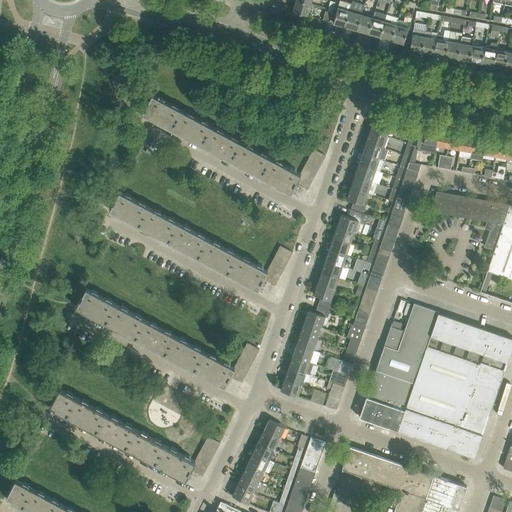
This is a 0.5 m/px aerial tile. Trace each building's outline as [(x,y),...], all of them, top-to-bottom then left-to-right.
[(300,0),(296,0),(293,11),(307,15),(309,9),(311,10),(313,3),(300,0)] [(338,24),(345,26),(351,9),(352,3),(340,0),(339,0),(333,23),(338,24)] [(353,0),(352,4),(345,26),(357,30),(362,12),(365,3),(355,0),(353,0)] [(328,8),(327,12),(325,11),(322,20),(329,22),(333,9),(328,8)] [(369,33),(381,36),(386,19),(387,14),(375,11),(374,16),(369,33)] [(362,12),(357,30),(369,33),(374,16),(368,14),(362,12)] [(381,36),(392,40),(397,22),(396,24),(391,22),(391,20),(386,19),(381,36)] [(398,20),(397,22),(392,40),(403,43),(409,23),(398,20)] [(409,50),(421,52),(424,34),(424,30),(413,28),(409,50)] [(448,40),(445,56),(457,59),(461,36),(462,33),(450,30),(448,40)] [(425,31),(421,52),(433,54),(437,34),(437,33),(431,32),(425,31)] [(437,34),(433,54),(445,56),(448,40),(442,39),(443,35),(437,34)] [(461,36),(457,59),(469,61),(472,43),(473,38),(461,36)] [(469,61),(481,63),(484,45),(483,45),(483,46),(478,45),(478,44),(472,43),(469,61)] [(484,45),(481,63),(493,65),(496,47),(495,47),(496,44),(491,43),(490,46),(484,45)] [(493,65),(505,67),(508,49),(507,49),(507,51),(502,50),(502,48),(496,47),(493,65)] [(142,112),(157,120),(172,128),(182,110),(152,94),(142,112)] [(182,110),(172,128),(202,144),(212,126),(202,120),(182,110)] [(370,130),(387,136),(391,124),(374,118),(374,119),(370,130)] [(212,126),(202,144),(231,160),(241,142),(241,141),(212,126)] [(416,146),(418,146),(417,149),(434,153),(436,145),(438,131),(426,129),(426,130),(420,129),(419,133),(416,146)] [(366,141),(383,147),(387,136),(370,130),(366,141)] [(412,144),(416,132),(412,131),(408,142),(412,144)] [(436,145),(447,147),(450,133),(438,131),(436,145)] [(447,147),(460,149),(462,135),(450,133),(447,147)] [(470,159),(471,151),(474,137),(462,135),(460,149),(458,157),(470,159)] [(482,161),(483,153),(485,140),(474,137),(471,151),(470,159),(482,161)] [(483,153),(495,155),(497,142),(485,140),(483,153)] [(388,149),(383,147),(366,141),(365,146),(362,145),(360,152),(362,153),(380,158),(384,160),(388,149)] [(241,142),(231,160),(261,176),(271,157),(241,142)] [(408,142),(404,154),(408,155),(412,144),(408,142)] [(495,155),(507,157),(509,144),(497,142),(495,155)] [(311,154),(322,161),(325,155),(314,149),(311,154)] [(359,164),(376,170),(380,158),(362,153),(359,164)] [(308,160),(320,166),(322,161),(311,154),(308,160)] [(408,155),(404,154),(400,165),(404,167),(408,155)] [(453,157),(446,156),(443,168),(450,169),(453,157)] [(271,157),(261,176),(291,192),(296,181),(299,176),(301,173),(300,173),(271,157)] [(305,165),(317,171),(320,166),(308,160),(305,165)] [(421,164),(414,163),(409,162),(407,168),(418,172),(421,164)] [(355,175),(372,181),(376,170),(359,164),(355,175)] [(302,170),(314,177),(317,171),(305,165),(302,170)] [(400,165),(396,176),(400,178),(404,167),(400,165)] [(499,166),(497,173),(492,172),(491,177),(503,179),(504,174),(505,167),(499,166)] [(407,168),(405,173),(416,177),(418,172),(407,168)] [(484,175),(491,177),(492,172),(492,170),(485,168),(484,175)] [(314,177),(302,170),(300,173),(301,173),(299,176),(311,182),(314,177)] [(403,179),(414,183),(416,177),(405,173),(403,179)] [(351,186),(368,192),(372,181),(355,175),(351,186)] [(299,176),(296,181),(308,187),(311,182),(299,176)] [(400,178),(396,176),(392,188),(396,189),(400,178)] [(403,179),(401,185),(412,188),(414,183),(403,179)] [(399,190),(411,194),(412,188),(401,185),(399,190)] [(351,208),(363,213),(366,204),(364,203),(368,192),(351,186),(347,197),(346,197),(346,198),(353,201),(351,208)] [(396,189),(392,188),(388,199),(392,200),(396,189)] [(399,190),(397,196),(409,199),(411,194),(399,190)] [(149,207),(119,191),(109,209),(139,225),(149,207)] [(494,249),(509,204),(437,191),(430,210),(493,221),(484,246),(494,249)] [(395,201),(407,205),(409,199),(397,196),(395,201)] [(395,201),(393,207),(405,211),(407,205),(395,201)] [(511,278),(511,204),(510,204),(487,271),(511,278)] [(169,241),(179,223),(149,207),(139,225),(169,241)] [(391,213),(403,217),(405,211),(393,207),(391,213)] [(341,214),(337,226),(354,231),(362,234),(368,214),(363,213),(351,208),(348,216),(341,214)] [(391,213),(389,220),(400,224),(403,217),(391,213)] [(198,257),(208,238),(179,223),(169,241),(198,257)] [(385,229),(397,233),(399,228),(387,224),(385,229)] [(350,243),(354,231),(337,226),(333,237),(350,243)] [(375,227),(372,237),(374,238),(378,240),(382,229),(375,227)] [(385,229),(383,236),(395,240),(397,233),(385,229)] [(383,236),(381,242),(393,246),(395,240),(383,236)] [(333,237),(329,248),(346,254),(350,243),(333,237)] [(238,254),(208,238),(198,257),(228,273),(238,254)] [(374,238),(370,249),(374,251),(378,240),(374,238)] [(379,247),(391,251),(393,246),(381,242),(379,247)] [(289,257),(292,252),(280,245),(277,251),(289,257)] [(379,247),(377,253),(389,257),(391,251),(379,247)] [(329,248),(325,259),(342,265),(345,266),(345,265),(348,266),(350,263),(344,261),(346,254),(329,248)] [(370,249),(366,261),(371,262),(374,251),(370,249)] [(286,263),(289,257),(277,251),(274,256),(286,263)] [(377,253),(375,260),(386,264),(389,257),(377,253)] [(267,270),(238,254),(228,273),(258,289),(263,278),(266,273),(268,270),(267,270)] [(286,263),(274,256),(272,262),(284,268),(286,263)] [(325,259),(321,271),(338,277),(342,265),(325,259)] [(365,260),(361,271),(367,273),(371,262),(366,261),(365,260)] [(384,270),(386,264),(375,260),(373,266),(384,270)] [(281,273),(284,268),(272,262),(269,267),(281,273)] [(266,273),(278,279),(281,273),(269,267),(267,270),(268,270),(266,273)] [(372,270),(370,275),(381,279),(383,274),(372,270)] [(335,288),(338,277),(321,271),(317,282),(335,288)] [(361,271),(357,283),(358,283),(363,285),(367,273),(361,271)] [(275,284),(275,283),(278,279),(266,273),(263,278),(275,284)] [(368,281),(379,285),(381,279),(370,275),(368,281)] [(368,281),(366,287),(377,291),(379,285),(368,281)] [(321,296),(318,304),(330,308),(333,300),(331,299),(335,288),(317,282),(313,294),(321,296)] [(354,295),(359,296),(363,285),(358,283),(354,295)] [(116,304),(86,287),(76,306),(106,322),(116,304)] [(364,293),(375,297),(377,291),(366,287),(364,293)] [(364,293),(362,299),(373,302),(375,297),(364,293)] [(360,304),(371,308),(373,302),(362,299),(360,304)] [(376,369),(414,382),(438,312),(439,311),(414,302),(402,335),(389,331),(376,369)] [(116,304),(106,322),(135,338),(145,319),(116,304)] [(328,317),(330,308),(318,304),(315,312),(308,310),(304,321),(322,327),(325,316),(328,317)] [(360,304),(358,309),(369,313),(371,308),(360,304)] [(358,309),(356,315),(367,319),(369,313),(358,309)] [(511,337),(438,312),(414,382),(398,429),(398,430),(475,457),(511,348),(511,337)] [(354,321),(366,324),(367,319),(356,315),(354,321)] [(175,335),(145,319),(135,338),(165,354),(175,335)] [(304,321),(300,332),(318,339),(322,327),(304,321)] [(366,324),(354,321),(353,324),(351,323),(349,329),(362,334),(366,324)] [(360,341),(362,334),(349,329),(346,336),(349,337),(360,341)] [(314,350),(318,339),(300,332),(296,344),(314,350)] [(165,354),(195,370),(204,351),(175,335),(165,354)] [(349,337),(345,348),(356,352),(360,341),(349,337)] [(256,354),(259,349),(247,342),(244,348),(256,354)] [(296,344),(292,355),(314,363),(316,363),(319,352),(314,350),(296,344)] [(253,360),(256,354),(244,348),(241,353),(253,360)] [(345,348),(341,359),(352,363),(356,352),(345,348)] [(204,351),(195,370),(225,386),(230,375),(233,370),(235,367),(234,367),(204,351)] [(253,360),(241,353),(238,359),(250,365),(253,360)] [(310,374),(314,363),(292,355),(288,367),(306,373),(310,374)] [(248,370),(250,365),(238,359),(236,364),(248,370)] [(348,375),(352,363),(341,359),(337,371),(348,375)] [(248,370),(236,364),(234,367),(235,367),(233,370),(245,376),(248,370)] [(288,367),(284,378),(302,384),(306,373),(288,367)] [(359,416),(389,427),(389,426),(392,427),(397,429),(398,429),(414,382),(376,369),(369,388),(370,389),(368,394),(367,396),(366,396),(359,416)] [(233,370),(230,375),(242,381),(242,380),(245,376),(233,370)] [(337,371),(333,382),(344,386),(348,375),(337,371)] [(298,396),(302,384),(284,378),(280,390),(298,396)] [(332,387),(331,388),(342,392),(344,386),(333,382),(332,387)] [(50,404),(51,405),(55,407),(54,409),(67,416),(77,397),(59,388),(52,400),(50,404)] [(316,402),(320,390),(314,388),(310,400),(316,402)] [(331,389),(329,393),(340,397),(342,392),(331,388),(331,389)] [(326,392),(320,390),(316,402),(322,404),(326,392)] [(338,403),(340,397),(329,393),(327,399),(338,403)] [(106,413),(77,397),(67,416),(96,431),(106,413)] [(336,409),(338,403),(327,399),(325,405),(336,409)] [(126,447),(136,429),(106,413),(96,431),(126,447)] [(263,429),(280,437),(285,427),(269,418),(263,429)] [(155,463),(165,445),(136,429),(126,447),(155,463)] [(263,429),(258,440),(275,448),(280,437),(263,429)] [(301,433),(298,444),(304,446),(307,435),(301,433)] [(217,448),(220,442),(208,436),(205,441),(217,448)] [(300,466),(315,471),(325,442),(310,437),(300,466)] [(253,451),(270,459),(275,448),(258,440),(253,451)] [(214,453),(217,448),(205,441),(202,447),(214,453)] [(300,458),(304,446),(298,444),(297,445),(299,445),(295,456),(300,458)] [(191,469),(194,463),(195,461),(195,460),(165,445),(155,463),(185,479),(191,469)] [(402,489),(393,511),(420,511),(433,474),(350,445),(342,468),(402,489)] [(511,445),(503,467),(511,470),(511,445)] [(214,453),(202,447),(199,452),(211,458),(214,453)] [(253,451),(248,462),(264,470),(269,472),(274,461),(270,459),(253,451)] [(208,464),(211,458),(199,452),(196,457),(208,464)] [(296,469),(300,458),(295,456),(291,468),(296,469)] [(196,457),(195,460),(195,461),(194,463),(205,469),(208,464),(196,457)] [(243,473),(259,481),(264,470),(248,462),(243,473)] [(205,469),(194,463),(191,469),(202,475),(205,469)] [(301,511),(315,471),(300,466),(284,511),(301,511)] [(287,479),(292,481),(296,469),(291,468),(287,479)] [(243,473),(237,483),(254,492),(259,481),(243,473)] [(433,474),(420,511),(457,511),(467,486),(433,474)] [(11,498),(10,500),(23,507),(33,488),(16,479),(8,492),(6,495),(11,498)] [(288,492),(292,481),(287,479),(283,490),(288,492)] [(232,495),(249,503),(254,492),(237,483),(232,495)] [(58,511),(63,504),(33,488),(23,507),(32,511),(58,511)] [(284,503),(288,492),(283,490),(279,501),(273,499),(280,502),(284,503)] [(504,505),(506,499),(493,495),(491,501),(504,505)] [(270,511),(281,511),(284,503),(280,502),(273,499),(269,511),(270,511)] [(215,511),(241,511),(242,511),(221,500),(215,511)] [(502,510),(504,505),(491,501),(489,506),(502,510)]
